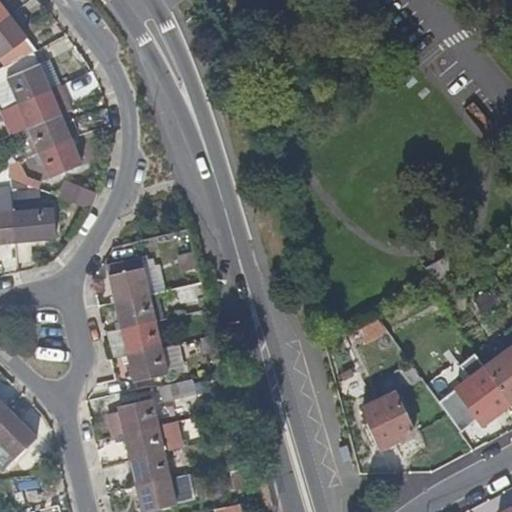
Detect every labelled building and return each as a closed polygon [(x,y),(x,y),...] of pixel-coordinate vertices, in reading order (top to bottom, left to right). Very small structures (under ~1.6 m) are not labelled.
[(0,22),(9,15),(0,3),(0,22)] [(37,50),(9,15),(0,22),(0,60),(5,67),(29,55),(37,50)] [(49,89),(59,85),(47,59),(44,61),(38,49),(37,50),(29,55),(5,67),(0,69),(0,81),(8,78),(17,102),(44,91),(49,89)] [(89,86),(84,75),(63,83),(68,94),(89,86)] [(27,127),(59,115),(67,112),(63,105),(57,107),(49,89),(44,91),(17,102),(27,127)] [(70,141),(59,115),(27,127),(37,154),(45,151),(70,141)] [(80,167),(70,141),(45,151),(37,154),(48,179),(80,167)] [(15,162),(4,153),(0,156),(0,158),(5,164),(7,165),(15,162)] [(23,177),(18,161),(7,165),(9,175),(21,180),(23,177)] [(22,194),(21,180),(9,175),(9,186),(10,195),(22,194)] [(93,203),(97,194),(63,179),(56,196),(89,210),(93,203)] [(0,242),(13,241),(12,223),(10,195),(9,186),(0,187),(0,242)] [(54,239),(51,208),(23,211),(22,194),(10,195),(12,223),(13,241),(54,239)] [(192,251),(186,229),(153,237),(154,245),(177,242),(179,255),(192,251)] [(196,268),(192,251),(179,255),(184,272),(196,268)] [(153,294),(146,259),(141,257),(105,265),(114,303),(148,295),(153,294)] [(206,305),(200,283),(175,288),(179,305),(197,300),(199,306),(206,305)] [(155,321),(148,295),(114,303),(121,330),(140,325),(155,321)] [(160,347),(155,321),(140,325),(121,330),(127,355),(160,347)] [(127,355),(121,330),(103,334),(109,358),(109,360),(127,355)] [(217,349),(215,341),(213,333),(202,336),(205,351),(217,349)] [(166,374),(160,347),(127,355),(133,382),(166,374)] [(511,401),(511,347),(486,367),(511,402),(511,401)] [(511,402),(486,367),(456,387),(483,423),(511,402)] [(195,394),(191,378),(160,385),(164,402),(195,394)] [(157,424),(150,397),(118,405),(119,411),(111,413),(115,434),(124,431),(157,424)] [(394,399),(363,416),(379,448),(411,432),(394,399)] [(34,438),(6,410),(0,416),(0,445),(14,459),(34,438)] [(163,450),(157,424),(124,431),(130,458),(163,450)] [(243,460),(237,432),(228,434),(234,462),(243,460)] [(169,477),(163,450),(130,458),(136,485),(169,477)] [(175,504),(169,477),(136,485),(142,511),(175,504)]
